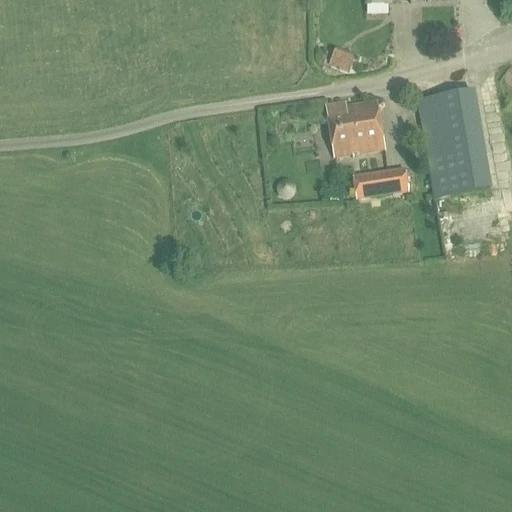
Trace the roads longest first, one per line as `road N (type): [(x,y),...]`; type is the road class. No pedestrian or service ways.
road 1 (unclassified): [(511,55),(119,134),(0,148)]
road 2 (track): [(479,62),(511,209)]
